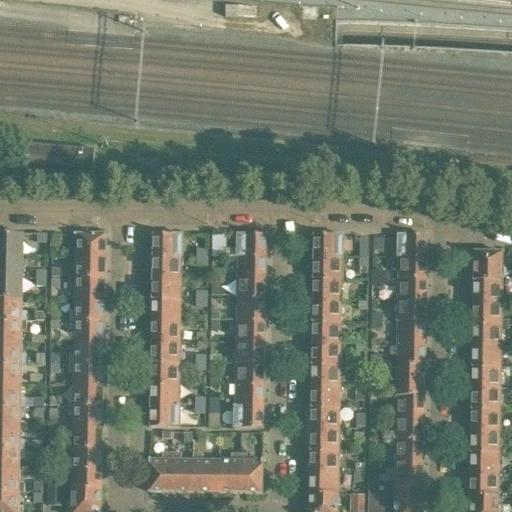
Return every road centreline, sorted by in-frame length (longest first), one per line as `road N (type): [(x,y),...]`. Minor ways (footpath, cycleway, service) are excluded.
road 1 (residential): [(278,207),(274,509)]
road 2 (residential): [(297,509),(301,207)]
road 3 (residential): [(113,509),(116,207)]
road 4 (residential): [(142,208),(137,509)]
road 5 (residential): [(440,213),(434,511)]
road 6 (residential): [(459,511),(463,218)]
road 7 (residential): [(301,207),(440,213)]
road 8 (residential): [(274,509),(137,509)]
road 9 (residential): [(142,208),(278,207)]
